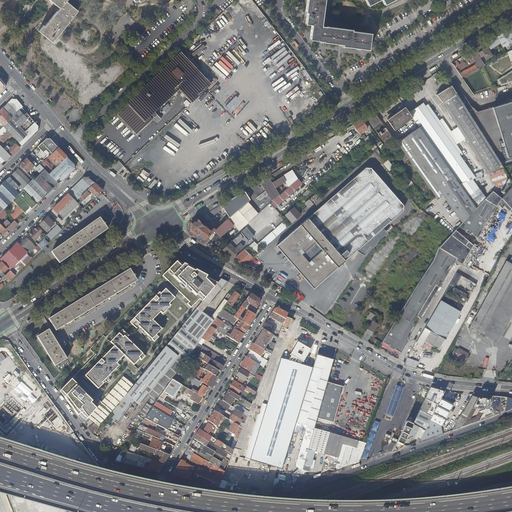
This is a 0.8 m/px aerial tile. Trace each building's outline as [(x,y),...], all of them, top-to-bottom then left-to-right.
[(46,35),(53,40),(70,20),(69,20),(78,9),(66,0),(51,0),(54,1),(56,3),(60,7),(58,10),(47,23),(45,25),(44,24),(42,27),(39,30),(46,35)] [(256,8),(256,3),(252,0),(236,0),(214,20),(217,23),(229,22),(230,21),(233,24),(232,19),(236,16),(240,15),(240,19),(244,16),(246,18),(248,16),(253,16),(255,14),(259,13),(259,11),(256,8)] [(307,0),(306,10),(306,12),(307,13),(307,18),(306,23),(306,24),(308,25),(312,25),(310,40),(320,41),(324,42),(325,42),(324,43),(339,45),(343,45),(343,46),(358,48),(369,50),(371,34),(352,31),(352,30),(345,29),(326,26),(326,27),(321,27),(322,16),(323,13),(324,5),(324,0),(365,0),(369,6),(379,0),(382,0),(384,4),(385,5),(393,0),(307,0)] [(503,48),(511,43),(504,32),(496,37),(503,48)] [(500,44),(495,37),(485,43),(490,50),(500,44)] [(478,53),(478,54),(481,58),(483,56),(486,60),(493,56),(489,51),(488,52),(486,48),(480,52),(478,53)] [(459,74),(462,78),(484,65),(477,54),(474,49),(470,52),(471,54),(469,55),(471,58),(473,57),(476,63),(475,63),(476,64),(459,74)] [(511,71),(498,78),(503,88),(511,83),(511,50),(511,51),(511,52),(511,71)] [(181,52),(117,113),(137,134),(152,120),(149,117),(178,89),(191,103),(211,84),(181,52)] [(496,170),(503,168),(501,163),(469,114),(451,86),(444,91),(496,170)] [(487,173),(496,170),(444,91),(437,95),(441,102),(487,173)] [(511,98),(492,105),(508,156),(511,154),(511,98)] [(8,103),(17,113),(22,107),(17,100),(11,100),(8,103)] [(3,108),(12,118),(17,113),(8,103),(3,108)] [(475,178),(473,174),(462,158),(464,156),(448,133),(440,122),(428,105),(425,107),(423,104),(409,113),(412,118),(419,128),(460,184),(475,178)] [(7,131),(11,135),(22,145),(38,130),(38,128),(38,126),(35,122),(25,132),(20,126),(28,119),(26,116),(24,114),(26,112),(24,109),(22,107),(17,113),(12,118),(3,126),(7,131)] [(409,113),(405,107),(393,115),(401,126),(412,118),(409,113)] [(0,123),(3,126),(12,118),(3,108),(0,110),(0,123)] [(374,111),(365,116),(375,130),(377,128),(376,127),(382,123),(374,111)] [(395,130),(401,126),(393,115),(387,120),(395,130)] [(420,210),(428,204),(402,170),(400,167),(387,150),(384,152),(380,146),(383,144),(363,118),(361,119),(368,128),(361,134),(362,136),(364,139),(368,136),(376,146),(375,147),(387,161),(383,164),(384,164),(389,161),(395,168),(390,172),(420,210)] [(352,124),(362,136),(361,134),(368,128),(361,119),(352,124)] [(440,122),(448,133),(451,131),(443,120),(440,122)] [(386,144),(393,139),(385,127),(383,129),(385,133),(383,135),(380,131),(378,133),(386,144)] [(446,190),(460,184),(419,128),(408,136),(446,190)] [(7,131),(0,137),(0,140),(2,143),(11,135),(7,131)] [(365,140),(383,164),(387,161),(375,147),(376,146),(368,136),(364,139),(365,140)] [(441,194),(446,190),(408,136),(404,139),(407,144),(401,149),(404,153),(407,157),(409,160),(429,188),(436,197),(441,194)] [(47,138),(39,146),(48,155),(45,158),(46,159),(59,147),(51,138),(47,138)] [(407,144),(404,139),(397,143),(401,149),(407,144)] [(10,155),(11,156),(20,148),(16,144),(10,149),(5,144),(2,147),(5,150),(10,155)] [(41,165),(45,169),(49,174),(67,156),(68,156),(65,153),(61,149),(59,147),(46,159),(40,164),(41,165)] [(133,174),(139,168),(137,166),(144,160),(142,158),(147,154),(142,149),(124,165),(133,174)] [(0,154),(0,158),(3,162),(10,155),(5,150),(0,154)] [(53,177),(57,181),(60,177),(57,174),(60,171),(63,174),(62,176),(62,181),(75,168),(75,166),(75,164),(67,156),(49,174),(53,177)] [(27,158),(20,165),(21,165),(27,172),(34,166),(27,158)] [(384,164),(390,172),(395,168),(389,161),(384,164)] [(10,176),(23,190),(34,179),(27,172),(21,165),(10,176)] [(369,241),(376,246),(379,241),(373,237),(403,211),(404,206),(371,168),(366,168),(277,246),(314,288),(369,241)] [(42,171),(34,179),(48,193),(59,183),(57,181),(53,177),(49,174),(45,169),(42,171)] [(288,187),(297,179),(292,171),(282,177),(286,182),(285,182),(288,187)] [(0,205),(4,209),(12,200),(23,190),(10,176),(0,185),(0,205)] [(81,196),(95,182),(88,177),(84,177),(68,193),(69,193),(76,201),(81,196)] [(286,182),(282,177),(272,183),(269,179),(260,184),(272,201),(279,195),(275,188),(285,182),(286,182)] [(34,179),(23,190),(37,204),(48,193),(34,179)] [(472,181),(465,186),(469,192),(476,188),(472,181)] [(93,199),(103,190),(98,185),(95,182),(81,196),(76,201),(78,203),(79,204),(90,193),(91,194),(90,196),(93,199)] [(446,190),(441,194),(462,223),(476,208),(460,184),(446,190)] [(511,186),(502,198),(498,204),(503,209),(504,206),(511,213),(511,186)] [(310,188),(301,197),(302,199),(312,190),(310,188)] [(23,190),(12,200),(17,205),(23,211),(26,214),(37,204),(23,190)] [(250,200),(244,191),(221,205),(229,217),(237,211),(247,202),(250,200)] [(478,191),(469,196),(474,203),(483,197),(478,191)] [(492,191),(485,199),(497,206),(498,204),(502,198),(492,191)] [(78,203),(76,201),(69,193),(54,208),(64,218),(67,215),(67,214),(78,203)] [(476,208),(462,223),(460,225),(467,229),(466,231),(465,232),(471,235),(471,234),(472,233),(479,237),(497,206),(485,199),(476,208)] [(309,208),(314,204),(310,200),(305,204),(307,206),(309,208)] [(237,211),(248,223),(258,214),(247,202),(237,211)] [(15,219),(14,220),(18,224),(21,221),(17,217),(23,211),(17,205),(9,213),(15,219)] [(292,223),(309,208),(307,206),(299,213),(295,209),(292,211),(291,210),(285,215),(292,223)] [(48,217),(40,224),(47,231),(54,223),(48,217)] [(100,219),(52,252),(60,264),(108,230),(105,225),(106,225),(104,223),(104,224),(100,219)] [(202,237),(205,239),(214,231),(216,230),(214,227),(211,230),(206,226),(204,226),(201,224),(199,219),(191,224),(191,226),(191,230),(198,235),(202,237)] [(216,230),(214,231),(220,238),(233,226),(227,219),(216,230)] [(2,225),(9,233),(18,224),(14,220),(11,224),(7,220),(2,225)] [(253,253),(256,255),(289,226),(285,221),(257,245),(254,242),(249,246),(252,249),(251,251),(253,252),(253,253)] [(1,236),(3,238),(9,233),(2,225),(0,223),(0,231),(3,234),(1,236)] [(51,240),(62,230),(60,228),(58,225),(47,236),(51,240)] [(33,240),(35,241),(39,238),(38,237),(43,232),(37,226),(28,235),(33,240)] [(243,247),(250,241),(249,240),(254,236),(247,227),(241,232),(242,233),(236,238),(243,247)] [(433,261),(382,343),(400,354),(408,341),(407,340),(456,260),(462,264),(471,250),(451,234),(439,247),(433,261)] [(27,251),(28,252),(29,253),(30,252),(34,248),(38,253),(42,249),(35,242),(33,244),(31,242),(27,237),(24,240),(20,244),(27,251)] [(228,253),(233,256),(243,247),(236,238),(222,250),(228,253)] [(8,268),(10,270),(28,252),(27,251),(20,244),(18,242),(0,259),(2,261),(8,268)] [(252,256),(253,256),(252,254),(253,253),(253,252),(251,251),(248,247),(245,250),(252,256)] [(236,258),(246,264),(254,256),(253,256),(252,256),(245,250),(236,258)] [(206,297),(218,283),(178,260),(163,276),(189,302),(187,304),(191,308),(200,299),(203,301),(206,297)] [(3,273),(8,268),(2,261),(0,262),(0,273),(1,275),(3,273)] [(494,340),(511,306),(511,263),(507,261),(471,327),(494,340)] [(58,328),(135,281),(137,280),(134,275),(135,275),(135,273),(133,274),(130,268),(50,318),(56,329),(58,328)] [(15,275),(10,270),(5,275),(10,280),(15,275)] [(229,282),(221,279),(218,283),(206,297),(212,301),(221,290),(222,291),(229,282)] [(136,283),(135,281),(58,328),(59,330),(136,283)] [(464,301),(466,298),(467,295),(454,287),(451,293),(464,301)] [(161,293),(159,292),(129,322),(136,329),(139,326),(143,330),(141,331),(145,335),(146,334),(154,342),(158,337),(156,335),(162,329),(152,320),(160,312),(162,314),(171,306),(169,304),(175,298),(165,289),(161,293)] [(240,295),(235,291),(231,296),(227,302),(222,310),(234,317),(243,304),(241,303),(236,309),(233,306),(235,303),(234,303),(240,295)] [(203,312),(197,308),(166,346),(134,385),(126,395),(134,402),(138,405),(147,394),(154,400),(167,384),(179,369),(187,359),(190,353),(194,348),(198,343),(201,338),(210,326),(216,318),(222,310),(227,302),(231,296),(228,293),(211,319),(203,312)] [(243,304),(234,317),(237,319),(239,320),(249,326),(255,315),(248,311),(243,319),(240,316),(248,303),(256,308),(260,303),(259,299),(251,293),(243,304)] [(212,301),(206,297),(203,301),(197,308),(203,312),(212,301)] [(445,339),(455,323),(461,312),(441,301),(416,343),(422,347),(425,341),(439,350),(445,339)] [(511,317),(511,306),(494,340),(498,342),(511,317)] [(286,317),(288,313),(278,308),(274,309),(270,316),(281,323),(284,324),(286,317)] [(234,317),(222,310),(216,318),(218,319),(219,316),(219,317),(220,315),(223,317),(234,324),(237,319),(234,317)] [(370,312),(366,319),(371,321),(375,315),(370,312)] [(282,327),(288,330),(292,319),(286,317),(284,324),(282,327)] [(218,319),(216,318),(210,326),(215,329),(217,330),(220,326),(221,323),(224,325),(225,325),(225,326),(227,328),(229,326),(228,325),(221,321),(218,319)] [(243,334),(249,326),(239,320),(234,328),(234,329),(243,334)] [(373,320),(361,338),(367,342),(378,324),(373,320)] [(264,329),(269,332),(271,329),(272,327),(265,323),(262,328),(264,329)] [(215,329),(210,326),(206,332),(202,339),(205,340),(207,342),(210,337),(215,340),(216,338),(211,336),(215,329)] [(220,326),(217,330),(225,335),(226,334),(227,331),(222,328),(220,326)] [(279,349),(280,349),(288,330),(282,327),(282,329),(278,338),(278,339),(277,341),(276,344),(274,347),(278,349),(279,349)] [(54,337),(52,334),(49,328),(37,335),(55,365),(66,358),(66,356),(61,349),(63,348),(56,336),(54,337)] [(127,338),(129,336),(123,329),(111,342),(115,346),(85,376),(98,388),(106,381),(108,383),(110,380),(107,377),(119,365),(116,363),(124,355),(134,365),(140,359),(141,360),(145,356),(135,345),(136,344),(132,341),(131,342),(127,338)] [(238,343),(243,334),(234,329),(230,335),(227,333),(227,334),(226,334),(225,335),(238,343)] [(275,341),(277,341),(278,339),(278,338),(269,332),(264,329),(263,331),(261,330),(259,333),(260,335),(254,344),(258,346),(263,349),(272,336),(276,338),(275,341)] [(258,414),(244,458),(281,469),(296,423),(313,368),(299,364),(301,361),(303,361),(310,349),(296,342),(290,355),(291,356),(288,361),(281,359),(267,405),(263,403),(260,415),(258,414)] [(198,343),(194,348),(197,350),(203,354),(204,355),(210,358),(214,361),(223,366),(226,360),(202,345),(198,343)] [(459,348),(458,350),(455,356),(453,358),(463,363),(469,354),(459,348)] [(92,354),(94,355),(95,354),(90,349),(70,369),(73,371),(78,366),(79,367),(92,354)] [(261,357),(268,361),(271,354),(268,352),(265,350),(261,357)] [(260,365),(264,367),(268,361),(261,357),(251,351),(247,357),(256,363),(258,364),(260,365)] [(190,353),(187,359),(196,364),(197,361),(199,359),(194,355),(190,353)] [(296,423),(314,428),(317,418),(327,383),(333,360),(321,357),(322,354),(319,353),(318,356),(317,356),(313,368),(296,423)] [(210,358),(204,355),(201,360),(207,363),(210,358)] [(250,372),(256,363),(247,357),(241,366),(242,367),(250,372)] [(224,366),(223,366),(214,361),(211,366),(218,370),(220,372),(224,366)] [(252,373),(253,374),(254,375),(260,365),(258,364),(256,363),(250,372),(252,373)] [(218,370),(211,366),(209,365),(207,368),(206,367),(205,369),(206,370),(215,376),(218,370)] [(197,372),(194,378),(198,380),(199,379),(198,378),(204,369),(201,367),(199,366),(196,371),(197,372)] [(184,371),(180,369),(179,369),(172,379),(177,382),(184,371)] [(249,374),(241,369),(236,376),(239,377),(244,380),(245,381),(249,374)] [(200,381),(201,382),(210,388),(217,377),(215,376),(206,370),(205,373),(206,374),(203,379),(201,378),(200,381)] [(101,402),(88,417),(94,422),(99,427),(101,425),(110,415),(126,395),(134,385),(127,380),(123,376),(101,402)] [(194,378),(191,376),(189,379),(192,381),(191,382),(198,386),(201,382),(200,381),(198,380),(194,378)] [(0,396),(1,392),(7,393),(8,390),(11,390),(12,380),(1,378),(0,386),(0,396)] [(88,417),(101,402),(98,399),(92,405),(91,403),(92,401),(76,386),(77,384),(71,379),(60,390),(64,395),(64,397),(77,416),(80,413),(85,420),(88,417)] [(177,382),(172,379),(166,388),(172,392),(174,394),(181,384),(177,382)] [(234,381),(229,390),(237,395),(243,387),(234,381)] [(327,383),(317,418),(333,423),(343,387),(327,383)] [(188,387),(187,388),(202,397),(208,388),(203,385),(198,393),(188,387)] [(245,389),(255,396),(256,392),(251,389),(247,387),(245,389)] [(202,397),(187,388),(186,391),(188,393),(191,395),(189,399),(198,404),(202,397)] [(413,425),(406,439),(412,437),(417,440),(415,442),(419,441),(444,392),(444,391),(435,389),(435,391),(430,388),(413,425)] [(222,400),(230,406),(232,402),(234,399),(237,401),(238,400),(240,397),(237,395),(229,390),(222,400)] [(402,392),(396,390),(394,395),(392,400),(393,400),(398,402),(402,392)] [(419,441),(418,443),(442,434),(440,427),(452,405),(446,401),(449,395),(444,392),(419,441)] [(110,415),(116,420),(118,422),(134,402),(126,395),(110,415)] [(465,420),(461,427),(478,421),(493,396),(479,395),(477,398),(467,417),(465,420)] [(472,396),(462,415),(467,417),(477,398),(472,396)] [(493,396),(478,421),(504,412),(507,397),(493,396)] [(164,401),(159,398),(153,407),(174,420),(178,422),(181,417),(172,411),(172,412),(161,406),(164,401)] [(218,405),(226,410),(228,406),(229,407),(230,406),(222,400),(221,400),(218,405)] [(243,405),(250,410),(252,404),(246,400),(244,404),(243,405)] [(395,409),(398,402),(393,400),(390,407),(395,409)] [(180,401),(176,408),(181,411),(186,405),(180,401)] [(145,418),(152,407),(147,404),(139,414),(145,418)] [(243,413),(247,416),(248,412),(236,404),(234,408),(236,409),(243,413)] [(174,420),(153,407),(152,407),(145,418),(144,418),(158,425),(168,430),(174,420)] [(389,407),(389,408),(386,418),(392,420),(396,410),(395,409),(390,407),(389,407)] [(242,421),(245,422),(247,416),(243,413),(236,409),(233,414),(240,419),(242,421)] [(217,427),(224,416),(214,410),(208,421),(217,427)] [(83,423),(85,420),(80,413),(77,416),(83,423)] [(230,420),(237,424),(240,419),(233,414),(230,420)] [(110,415),(101,425),(108,430),(116,420),(110,415)] [(461,417),(453,430),(461,427),(465,420),(461,417)] [(158,425),(144,418),(142,422),(156,429),(158,425)] [(237,440),(242,428),(237,424),(230,420),(227,418),(225,421),(228,423),(229,421),(233,424),(229,431),(234,434),(234,433),(236,430),(237,431),(236,434),(235,438),(237,440)] [(366,459),(378,423),(372,421),(361,457),(366,459)] [(99,427),(94,422),(88,428),(93,434),(99,427)] [(406,422),(396,444),(402,446),(406,439),(413,425),(406,422)] [(203,431),(211,436),(214,431),(211,429),(213,426),(208,423),(203,431)] [(140,424),(136,429),(139,431),(153,437),(164,442),(166,437),(140,424)] [(342,444),(351,446),(353,439),(314,428),(308,449),(338,458),(342,444)] [(136,429),(129,440),(132,441),(139,431),(136,429)] [(229,461),(231,456),(215,446),(214,448),(206,443),(211,436),(203,431),(200,429),(194,439),(204,445),(229,461)] [(238,457),(244,458),(250,432),(244,430),(238,457)] [(175,446),(179,440),(167,435),(166,437),(164,442),(175,446)] [(162,445),(164,442),(153,437),(150,442),(145,440),(144,442),(142,441),(141,444),(166,454),(167,451),(164,450),(166,446),(162,445)] [(161,462),(164,463),(169,455),(166,454),(141,444),(138,443),(136,447),(162,456),(160,459),(159,461),(161,462)] [(197,455),(199,457),(223,470),(229,461),(204,445),(197,455)] [(116,459),(114,461),(121,462),(125,458),(137,462),(139,463),(136,466),(142,467),(148,458),(146,458),(122,450),(116,459)] [(222,479),(225,472),(223,470),(199,457),(195,463),(201,466),(203,461),(209,465),(208,466),(210,467),(209,469),(218,474),(217,476),(222,479)] [(148,458),(142,467),(143,468),(146,461),(151,463),(147,469),(156,471),(161,462),(159,461),(148,458)] [(177,467),(191,473),(194,468),(185,463),(185,462),(181,460),(177,467)] [(191,473),(177,467),(172,474),(172,475),(189,480),(191,473)] [(194,474),(220,485),(221,481),(206,474),(207,473),(197,468),(197,469),(194,474)]
